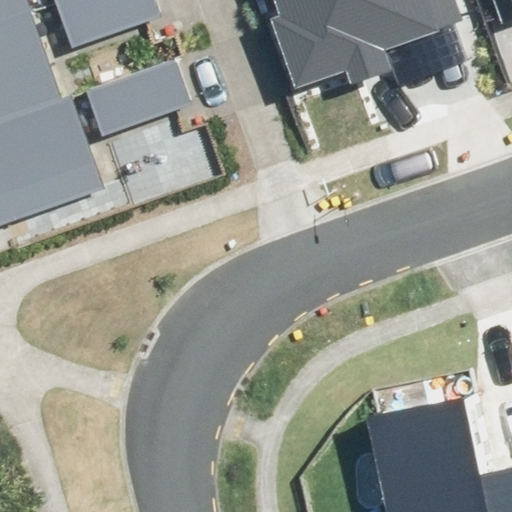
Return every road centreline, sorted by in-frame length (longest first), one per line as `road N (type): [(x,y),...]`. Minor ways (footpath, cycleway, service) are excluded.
road 1 (residential): [(286,256),(220,304),(173,362),(146,421),(153,511)]
road 2 (residential): [(286,256),(197,0)]
road 3 (residential): [(511,178),(286,256)]
